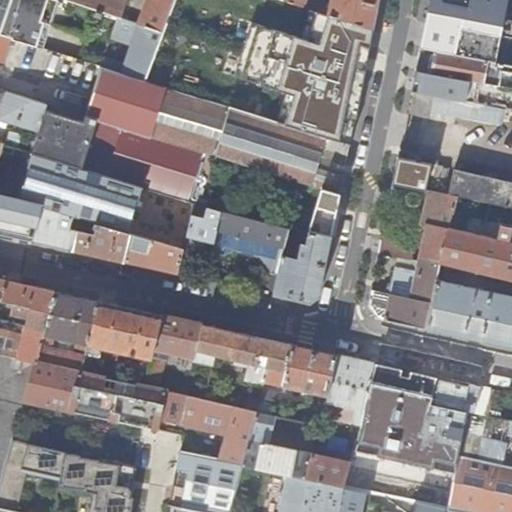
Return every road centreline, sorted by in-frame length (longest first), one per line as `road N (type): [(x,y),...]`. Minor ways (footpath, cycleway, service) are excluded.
road 1 (residential): [(0,260),(342,337)]
road 2 (residential): [(406,0),(342,337)]
road 3 (residential): [(342,337),(511,377)]
